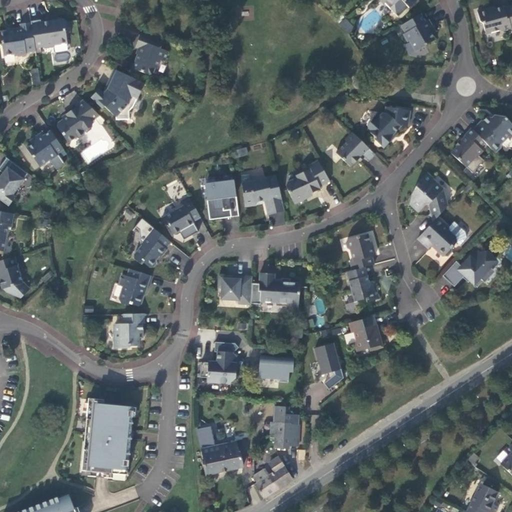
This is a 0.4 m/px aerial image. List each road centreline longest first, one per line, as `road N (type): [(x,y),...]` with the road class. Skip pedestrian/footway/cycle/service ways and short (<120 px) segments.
road 1 (residential): [(387,194),(315,233),(221,253),(201,268),(168,364)]
road 2 (secondary): [(265,511),(511,350)]
road 3 (residential): [(168,364),(130,376),(100,372),(23,327),(0,323)]
road 4 (residential): [(81,0),(91,11),(94,55),(0,125)]
road 5 (residential): [(168,364),(168,434),(157,474),(139,495)]
road 6 (residential): [(468,85),(387,194)]
